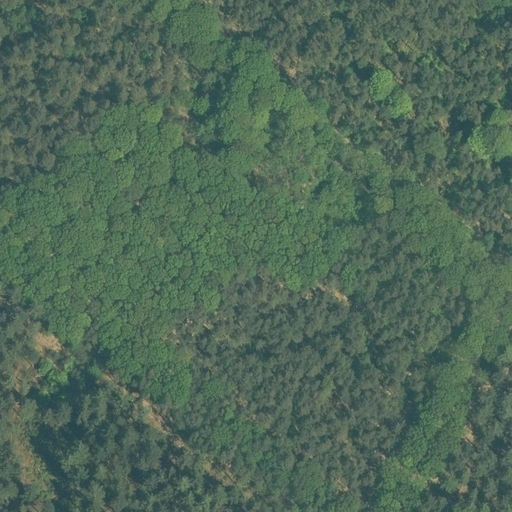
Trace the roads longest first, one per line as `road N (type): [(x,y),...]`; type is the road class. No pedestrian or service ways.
road 1 (track): [(173,0),(511,289)]
road 2 (track): [(511,292),(398,511)]
